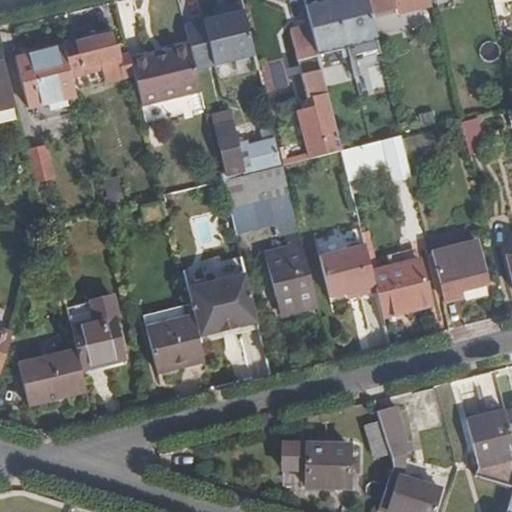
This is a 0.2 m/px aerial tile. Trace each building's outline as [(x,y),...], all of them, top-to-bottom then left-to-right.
[(336,0),(313,0),(306,2),(312,25),(318,53),(348,46),(336,0)] [(366,0),(336,0),(348,46),(376,38),(371,17),(366,0)] [(366,0),(371,17),(394,11),(390,0),(366,0)] [(427,0),(390,0),(394,11),(428,3),(427,0)] [(191,49),(195,68),(252,54),(241,9),(184,23),(191,49)] [(318,53),(312,25),(291,30),(307,99),(312,97),(315,106),(296,111),(308,159),(341,150),(340,146),(332,112),(318,53)] [(114,29),(65,41),(66,46),(70,64),(76,85),(124,72),(114,29)] [(65,41),(63,36),(15,49),(17,58),(60,47),(66,46),(65,41)] [(66,46),(60,47),(64,66),(70,64),(66,46)] [(60,47),(17,58),(29,107),(78,96),(76,85),(70,64),(64,66),(60,47)] [(195,68),(191,49),(173,54),(170,58),(157,62),(153,58),(132,63),(144,111),(203,96),(195,68)] [(0,105),(12,102),(8,84),(0,85),(0,105)] [(223,179),(246,174),(240,147),(245,145),(242,136),(237,138),(230,108),(214,113),(216,123),(211,125),(223,179)] [(511,125),(511,108),(502,111),(506,127),(511,125)] [(483,149),(475,116),(458,120),(466,154),(483,149)] [(264,139),(275,135),(273,126),(261,129),(264,139)] [(283,165),(275,135),(264,139),(250,144),(256,172),(283,165)] [(401,135),(399,136),(342,150),(349,179),(409,165),(401,135)] [(57,175),(49,145),(29,150),(36,180),(57,175)] [(407,149),(409,163),(425,159),(422,145),(407,149)] [(283,165),(256,172),(246,174),(223,179),(230,207),(290,192),(283,165)] [(125,194),(120,174),(105,177),(109,198),(125,194)] [(295,216),(290,192),(230,207),(236,230),(275,221),(295,216)] [(141,204),(146,221),(165,216),(161,199),(141,204)] [(284,234),(299,230),(295,216),(275,221),(279,236),(284,234)] [(102,219),(81,224),(86,245),(107,240),(102,219)] [(38,241),(40,231),(26,227),(23,237),(38,241)] [(317,305),(304,249),(299,230),(284,234),(286,242),(287,247),(265,252),(282,317),(318,308),(317,305)] [(435,251),(446,300),(464,296),(463,290),(487,284),(478,241),(435,251)] [(511,243),(502,246),(505,257),(511,255),(511,243)] [(362,295),(377,291),(373,274),(366,244),(320,256),(330,298),(348,293),(360,290),(362,295)] [(196,319),(200,338),(259,324),(242,256),(202,266),(206,283),(188,287),(192,305),(196,319)] [(377,291),(378,294),(394,291),(391,278),(406,275),(408,286),(424,282),(419,261),(373,274),(377,291)] [(378,294),(384,317),(407,310),(430,305),(424,282),(408,286),(406,275),(391,278),(394,291),(378,294)] [(349,298),(362,295),(360,290),(348,293),(349,298)] [(95,321),(71,326),(77,352),(82,369),(124,358),(114,322),(119,321),(111,294),(89,300),(95,321)] [(196,319),(192,305),(145,315),(148,330),(196,319)] [(430,305),(407,310),(409,316),(432,310),(430,305)] [(158,373),(206,361),(201,343),(200,338),(196,319),(148,330),(158,373)] [(200,338),(201,343),(260,329),(259,324),(200,338)] [(0,372),(11,336),(0,332),(0,372)] [(82,369),(77,352),(19,367),(30,410),(88,394),(82,369)] [(401,405),(381,409),(384,418),(390,447),(394,465),(382,505),(402,511),(437,511),(445,488),(410,479),(405,455),(412,453),(409,442),(401,405)] [(511,424),(509,409),(470,418),(481,462),(475,472),(511,483),(511,424)] [(390,447),(384,418),(370,421),(376,450),(390,447)] [(353,444),(311,442),(310,486),(353,486),(353,444)]
